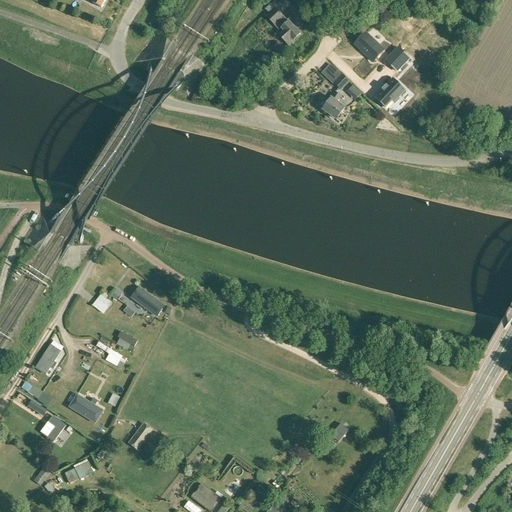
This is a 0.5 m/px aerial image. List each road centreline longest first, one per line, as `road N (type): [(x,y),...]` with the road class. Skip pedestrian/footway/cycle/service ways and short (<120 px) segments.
road 1 (unclassified): [(474,397),(423,366),(222,299),(94,222),(27,205)]
road 2 (unclassified): [(265,124),(420,159),(511,151)]
road 3 (unclassified): [(115,52),(127,79),(154,97),(265,124)]
road 4 (tertiary): [(409,511),(474,397)]
